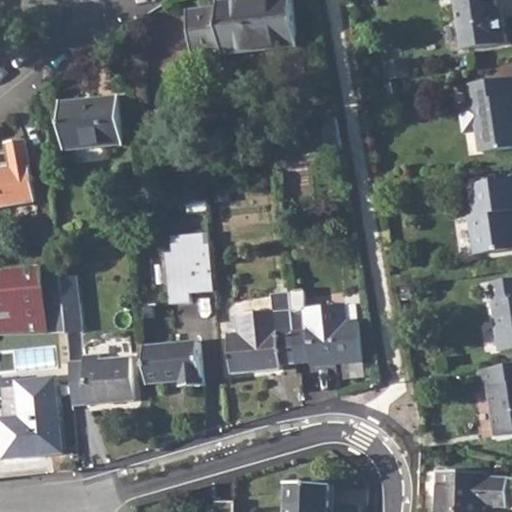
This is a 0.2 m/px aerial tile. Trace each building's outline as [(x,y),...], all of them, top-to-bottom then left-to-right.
[(224,50),(224,55),(298,46),(293,0),(258,0),(219,5),(219,9),(188,14),(192,53),(224,50)] [(454,0),(463,49),(508,42),(504,19),(501,20),(499,9),(497,0),(454,0)] [(511,74),(460,83),(461,90),(468,89),(470,100),(460,102),(465,131),(481,128),(485,150),(511,146),(511,74)] [(120,97),(60,103),(65,152),(124,145),(120,97)] [(338,114),(325,121),(329,149),(343,147),(338,114)] [(0,207),(16,205),(16,202),(35,199),(25,141),(7,144),(11,168),(0,169),(0,207)] [(476,215),(471,216),(476,255),(511,248),(511,177),(472,183),(476,215)] [(177,251),(172,251),(174,303),(198,302),(197,293),(218,292),(216,232),(176,233),(177,251)] [(62,267),(44,269),(49,333),(68,333),(65,305),(62,267)] [(0,335),(49,333),(44,269),(0,272),(0,335)] [(511,279),(481,285),(485,303),(492,302),(499,352),(511,350),(511,279)] [(306,292),(291,294),(297,365),(313,363),(338,361),(338,365),(364,362),(358,306),(308,311),(306,292)] [(233,376),(256,374),(256,368),(282,366),(297,365),(291,294),(274,296),(275,312),(240,316),(241,335),(230,337),(233,376)] [(81,305),(65,305),(68,333),(83,333),(81,305)] [(201,344),(145,349),(149,387),(184,384),(185,390),(206,387),(201,344)] [(101,358),(86,359),(89,406),(136,401),(133,360),(101,362),(101,358)] [(511,364),(478,370),(480,387),(488,386),(496,437),(511,434),(511,364)] [(256,368),(256,374),(282,371),(282,366),(256,368)] [(38,457),(38,452),(62,449),(55,380),(19,383),(22,419),(1,422),(5,461),(16,460),(38,457)] [(62,449),(38,452),(38,457),(63,455),(62,449)] [(438,472),(436,511),(484,511),(485,507),(508,509),(510,478),(488,477),(487,474),(438,472)] [(290,485),(288,511),(330,511),(331,486),(290,485)] [(236,511),(236,503),(218,503),(217,511),(236,511)]
